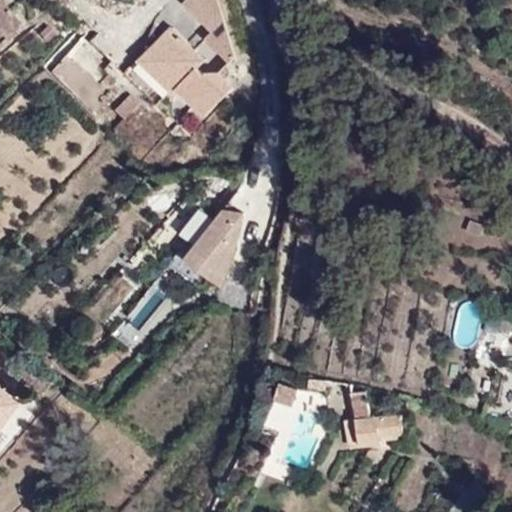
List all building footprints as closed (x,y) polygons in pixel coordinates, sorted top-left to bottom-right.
[(0,0),(0,50),(25,33),(2,0),(0,0)] [(237,64),(218,0),(197,0),(187,11),(215,40),(209,46),(232,70),(237,64)] [(202,74),(204,69),(209,68),(209,64),(175,32),(143,63),(139,62),(123,79),(161,113),(174,99),(180,98),(207,123),(235,94),(221,80),(207,79),(202,74)] [(139,112),(130,104),(114,120),(124,129),(139,112)] [(223,294),(238,252),(224,246),(247,214),(248,206),(237,200),(184,266),(223,294)] [(238,252),(247,214),(224,246),(238,252)] [(152,282),(123,316),(146,336),(175,301),(152,282)] [(131,349),(142,332),(120,318),(109,335),(131,349)] [(274,411),(290,411),(290,381),(274,381),(274,411)] [(0,423),(9,431),(27,411),(0,387),(0,423)] [(315,391),(296,389),(295,402),(314,404),(315,391)] [(345,393),(347,423),(359,423),(359,395),(345,393)] [(410,444),(409,421),(359,423),(347,423),(348,447),(357,446),(362,451),(385,450),(385,445),(410,444)] [(319,511),(280,490),(266,511),(319,511)]
